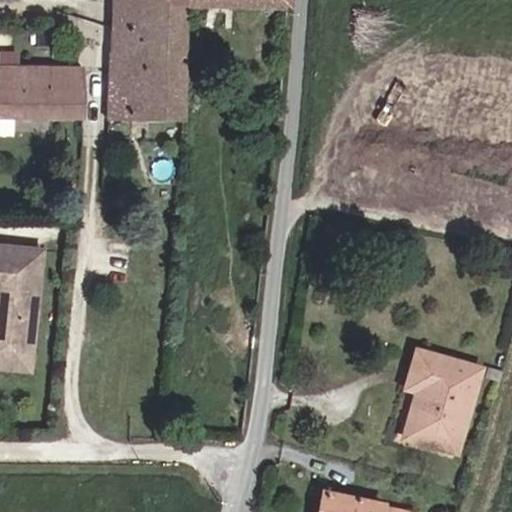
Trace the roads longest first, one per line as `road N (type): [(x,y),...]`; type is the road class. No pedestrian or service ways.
road 1 (residential): [(233,511),(255,434),(302,0)]
road 2 (track): [(281,216),(511,236)]
